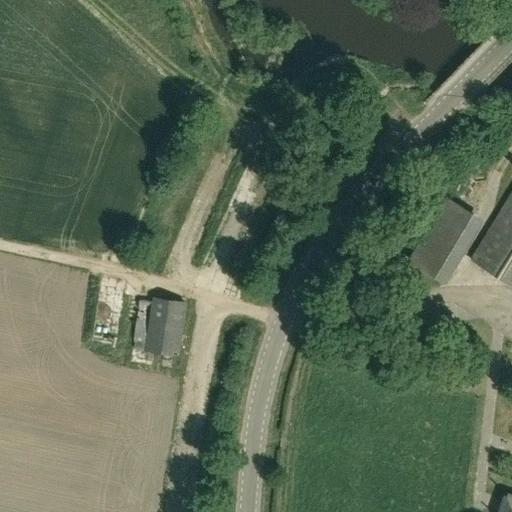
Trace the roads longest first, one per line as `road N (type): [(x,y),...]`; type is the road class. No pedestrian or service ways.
road 1 (secondary): [(247,511),(266,366),(291,297),(368,187),(511,39)]
road 2 (track): [(213,298),(0,246)]
